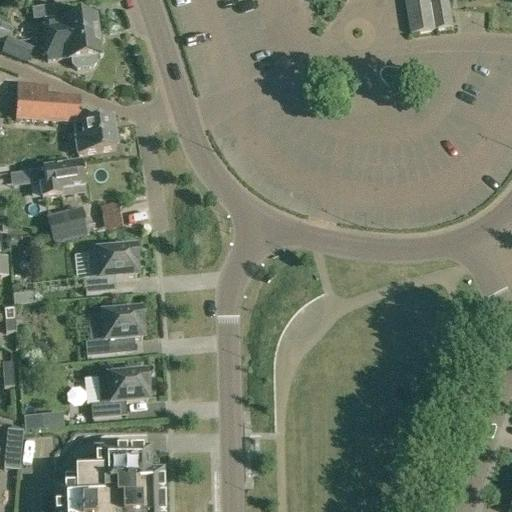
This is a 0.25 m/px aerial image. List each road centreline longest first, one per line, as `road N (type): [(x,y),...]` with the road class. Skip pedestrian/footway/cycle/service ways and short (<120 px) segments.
road 1 (residential): [(511,43),(329,55),(183,109)]
road 2 (tertiary): [(232,511),(230,293),(260,221)]
road 3 (residential): [(460,511),(508,352),(502,308),(473,232)]
road 4 (tertiary): [(473,232),(427,247),(355,246),(260,221)]
road 5 (residential): [(143,116),(0,60)]
road 6 (tertiary): [(260,221),(216,178),(183,109)]
